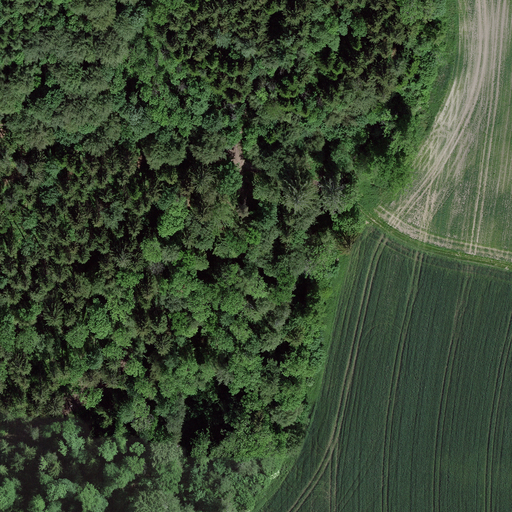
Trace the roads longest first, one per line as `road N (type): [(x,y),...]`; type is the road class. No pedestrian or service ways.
road 1 (unknown): [(80,511),(129,491),(175,368),(240,305),(254,266),(241,183),(227,154)]
road 2 (track): [(227,154),(343,199),(432,248),(511,265)]
road 3 (track): [(227,154),(130,255),(38,319),(0,333)]
road 4 (track): [(227,154),(240,127),(265,0)]
